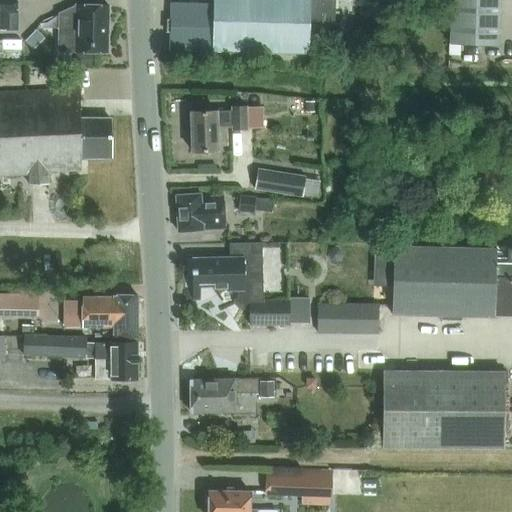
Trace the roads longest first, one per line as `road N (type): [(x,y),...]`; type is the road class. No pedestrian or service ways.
road 1 (tertiary): [(160,511),(143,0)]
road 2 (track): [(161,405),(0,403)]
